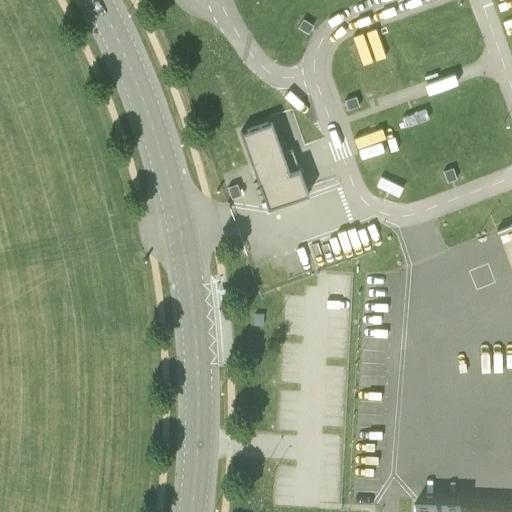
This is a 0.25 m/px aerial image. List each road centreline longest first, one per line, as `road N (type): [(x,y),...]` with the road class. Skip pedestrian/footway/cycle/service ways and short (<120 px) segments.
road 1 (tertiary): [(195,511),(201,409),(190,268),(150,111),(100,0)]
road 2 (unclassified): [(417,216),(384,216),(355,194),(314,77)]
road 3 (unclassified): [(314,77),(313,55),(333,28),(409,0)]
road 4 (unclassified): [(226,15),(270,77),(314,77)]
